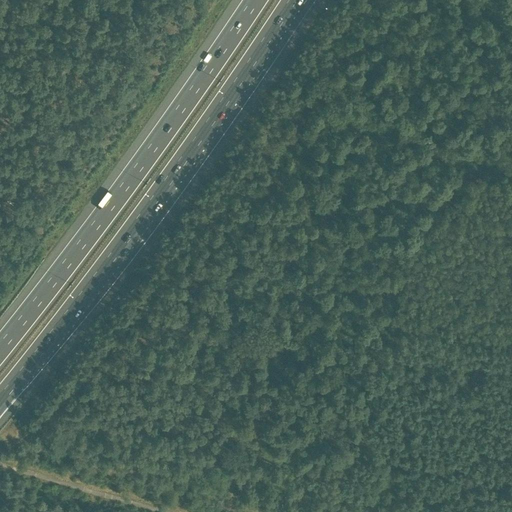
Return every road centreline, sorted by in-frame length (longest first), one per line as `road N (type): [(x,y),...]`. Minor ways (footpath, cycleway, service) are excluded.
road 1 (track): [(511,411),(260,344),(223,443),(207,454),(83,422)]
road 2 (motorway): [(0,401),(153,204),(294,1)]
road 3 (motorway): [(256,0),(0,347)]
